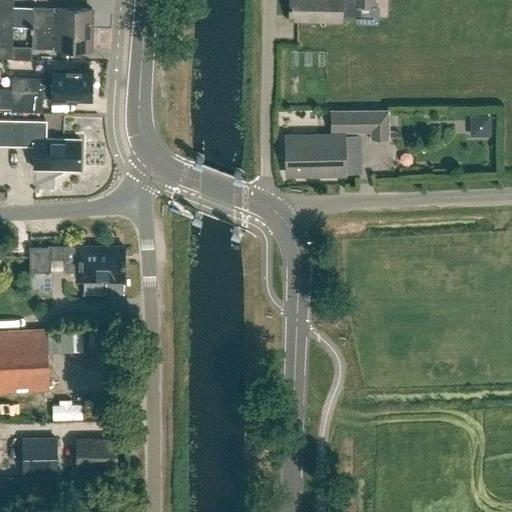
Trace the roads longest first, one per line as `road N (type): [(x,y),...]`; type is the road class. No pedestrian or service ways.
road 1 (unclassified): [(150,511),(145,205)]
road 2 (secondary): [(291,511),(298,270),(281,219)]
road 3 (unclassified): [(281,219),(302,206),(511,195)]
road 4 (residential): [(267,207),(267,0)]
road 5 (secondary): [(160,163),(139,132),(146,0)]
road 6 (unclassified): [(0,213),(145,205)]
